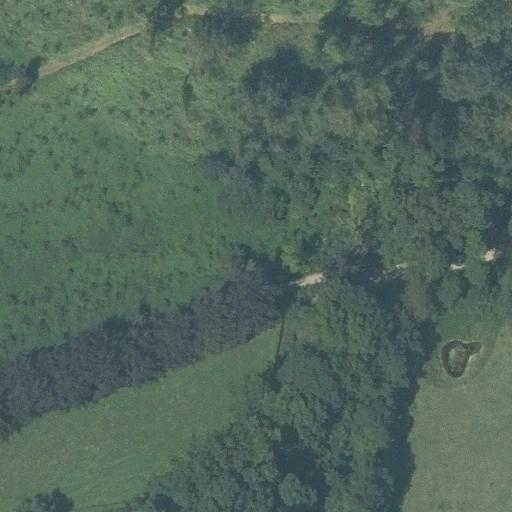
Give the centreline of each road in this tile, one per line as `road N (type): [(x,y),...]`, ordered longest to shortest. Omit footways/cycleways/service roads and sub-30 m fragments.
road 1 (track): [(511,21),(181,12),(0,90)]
road 2 (track): [(0,393),(292,283),(374,274)]
road 3 (track): [(374,274),(341,352),(300,511)]
road 4 (track): [(389,274),(511,252)]
